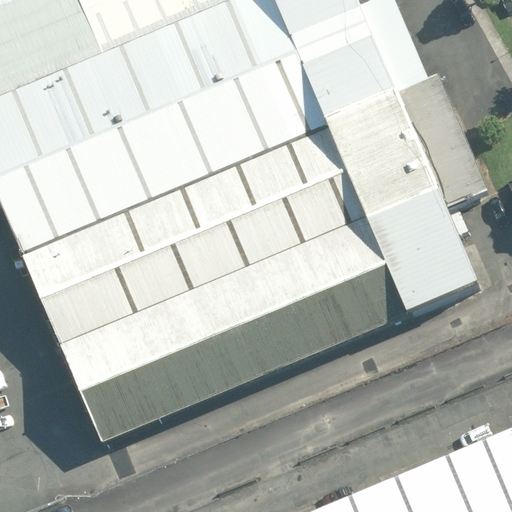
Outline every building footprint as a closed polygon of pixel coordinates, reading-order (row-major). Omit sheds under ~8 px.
[(0,0),(0,106),(251,0),(0,0)] [(251,0),(0,106),(0,197),(28,262),(332,134),(276,0),(251,0)] [(276,0),(332,134),(369,221),(410,319),(479,291),(357,0),(276,0)] [(369,221),(332,134),(28,262),(65,349),(369,221)] [(369,221),(65,349),(107,447),(410,319),(369,221)] [(511,511),(511,432),(322,511),(511,511)]
